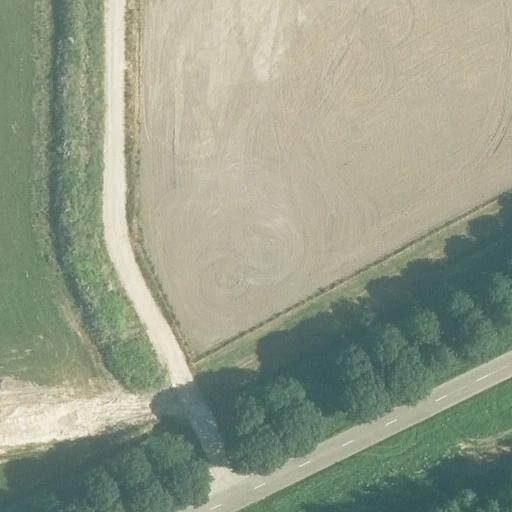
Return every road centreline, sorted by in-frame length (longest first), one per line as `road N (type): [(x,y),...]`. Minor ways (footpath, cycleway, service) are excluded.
road 1 (unclassified): [(118,0),(121,255),(236,499)]
road 2 (unclassified): [(236,499),(511,364)]
road 3 (track): [(0,393),(186,393)]
